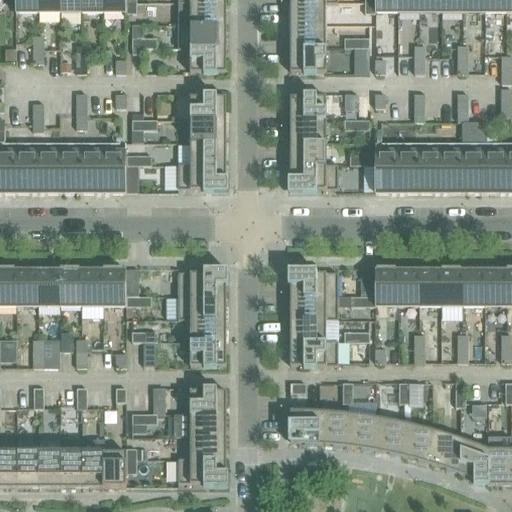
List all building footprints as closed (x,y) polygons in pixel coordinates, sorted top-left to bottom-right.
[(15,0),(16,16),(38,16),(37,0),(15,0)] [(37,0),(38,16),(60,16),(59,0),(37,0)] [(59,0),(60,16),(82,16),(81,0),(59,0)] [(103,0),(81,0),(82,16),(104,16),(103,0)] [(126,0),(103,0),(104,16),(126,16),(126,0)] [(376,0),(376,17),(399,17),(398,0),(376,0)] [(398,0),(399,17),(420,17),(419,0),(398,0)] [(419,0),(420,17),(442,17),(441,0),(419,0)] [(441,0),(442,17),(464,17),(463,0),(441,0)] [(463,0),(464,17),(485,17),(485,0),(463,0)] [(485,0),(485,17),(507,17),(507,0),(485,0)] [(137,7),(127,7),(127,18),(137,18),(137,7)] [(178,7),(178,30),(226,30),(226,7),(178,7)] [(291,7),(291,30),(326,30),(326,8),(338,8),(338,7),(291,7)] [(375,7),(365,7),(365,18),(375,18),(375,7)] [(178,30),(178,53),(226,53),(226,30),(178,30)] [(291,30),(291,53),(326,53),(326,30),(291,30)] [(34,40),(34,54),(44,54),(44,40),(34,40)] [(132,52),(143,52),(143,42),(133,42),(132,52)] [(143,42),(143,52),(157,52),(158,42),(143,42)] [(345,52),(359,52),(359,43),(345,43),(345,52)] [(359,43),(359,52),(369,52),(369,43),(359,43)] [(77,50),(77,64),(87,64),(87,50),(77,50)] [(415,51),(415,65),(425,65),(425,51),(415,51)] [(459,51),(459,65),(469,65),(469,51),(459,51)] [(16,64),(16,52),(6,52),(6,64),(16,64)] [(226,53),(178,53),(190,53),(190,76),(226,76),(226,53)] [(326,53),(291,53),(291,76),(326,76),(326,53)] [(44,54),(34,54),(34,68),(44,68),(44,54)] [(511,60),(502,60),(502,74),(511,74),(511,60)] [(116,63),(116,78),(126,78),(126,63),(116,63)] [(87,64),(77,64),(77,78),(87,78),(87,64)] [(376,64),(376,79),(386,79),(386,64),(376,64)] [(425,65),(415,65),(415,79),(425,79),(425,65)] [(469,65),(459,65),(459,79),(469,79),(469,65)] [(60,77),(71,77),(71,68),(60,68),(60,77)] [(511,74),(502,74),(502,89),(511,88),(511,74)] [(502,93),(502,107),(511,107),(511,93),(502,93)] [(77,98),(77,116),(87,116),(87,98),(77,98)] [(116,112),(126,113),(127,98),(116,98),(116,112)] [(385,99),(375,98),(375,113),(385,113),(385,99)] [(458,99),(458,113),(468,113),(468,98),(458,99)] [(415,99),(415,113),(425,113),(425,99),(415,99)] [(190,101),(190,124),(226,124),(226,101),(190,101)] [(291,101),(291,124),(326,124),(326,101),(291,101)] [(511,107),(502,107),(502,121),(511,121),(511,107)] [(34,108),(34,122),(44,122),(44,108),(34,108)] [(425,113),(415,113),(415,127),(425,127),(425,113)] [(468,113),(458,113),(458,127),(463,127),(468,127),(468,113)] [(87,116),(77,116),(77,134),(87,134),(87,116)] [(143,134),(143,124),(143,117),(133,117),(133,124),(133,134),(133,147),(143,147),(143,134)] [(44,122),(34,122),(34,136),(44,136),(44,122)] [(0,196),(17,197),(17,147),(5,147),(5,124),(0,124),(0,196)] [(158,124),(143,124),(143,134),(157,134),(158,124)] [(190,124),(190,147),(226,147),(226,124),(190,124)] [(291,124),(291,147),(326,147),(326,124),(291,124)] [(345,135),(359,135),(359,124),(345,124),(345,135)] [(359,124),(359,135),(369,135),(369,124),(359,124)] [(463,197),(484,197),(484,147),(487,147),(487,127),(468,127),(463,127),(463,147),(463,197)] [(17,197),(39,197),(39,147),(17,147),(17,197)] [(39,197),(61,197),(61,147),(39,147),(39,197)] [(61,197),(82,197),(82,147),(61,147),(61,197)] [(82,197),(104,197),(104,147),(82,147),(82,197)] [(104,147),(104,197),(126,197),(126,147),(104,147)] [(178,169),(178,170),(226,170),(226,147),(190,147),(190,169),(178,169)] [(291,147),(291,170),(338,170),(338,169),(326,169),(326,147),(291,147)] [(375,197),(397,197),(397,147),(375,147),(375,197)] [(397,197),(419,197),(419,147),(397,147),(397,197)] [(419,197),(441,197),(441,147),(419,147),(419,197)] [(441,197),(463,197),(463,147),(441,147),(441,197)] [(484,197),(506,197),(506,147),(484,147),(484,197)] [(127,170),(138,170),(138,160),(127,160),(127,170)] [(138,160),(138,170),(152,170),(152,160),(138,160)] [(350,170),(364,170),(364,160),(350,160),(350,170)] [(364,160),(364,170),(375,170),(375,160),(364,160)] [(226,170),(178,170),(178,193),(226,193),(226,170)] [(338,170),(291,170),(291,193),(338,194),(338,170)] [(0,309),(17,310),(17,273),(14,273),(14,272),(12,272),(12,273),(0,272),(0,309)] [(75,273),(61,273),(61,310),(82,310),(82,273),(77,273),(77,272),(75,272),(75,273)] [(120,273),(104,273),(104,310),(126,310),(126,273),(122,273),(122,272),(120,272),(120,273)] [(39,273),(17,273),(17,310),(39,310),(39,273)] [(61,273),(39,273),(39,310),(61,310),(61,273)] [(104,273),(82,273),(82,310),(104,310),(104,273)] [(376,310),(398,310),(398,273),(375,273),(376,310)] [(398,310),(419,310),(420,273),(398,273),(398,310)] [(419,310),(441,310),(441,273),(420,273),(419,310)] [(441,310),(463,310),(463,273),(441,273),(441,310)] [(463,310),(485,310),(485,273),(463,273),(463,310)] [(485,310),(507,310),(507,273),(485,273),(485,310)] [(178,277),(178,301),(226,301),(226,277),(178,277)] [(291,277),(291,301),(338,301),(338,277),(291,277)] [(138,311),(138,301),(127,301),(127,311),(138,311)] [(152,301),(138,301),(138,311),(152,311),(152,301)] [(178,301),(178,324),(226,324),(226,301),(178,301)] [(291,301),(291,324),(338,324),(338,301),(291,301)] [(365,311),(364,301),(351,301),(350,311),(365,311)] [(376,301),(364,301),(365,311),(376,311),(376,301)] [(190,324),(190,347),(226,347),(226,324),(178,324),(178,325),(190,324)] [(291,324),(291,346),(338,346),(326,346),(326,324),(338,324),(291,324)] [(132,346),(143,347),(143,336),(132,336),(132,346)] [(143,336),(143,347),(157,347),(157,336),(143,336)] [(359,346),(359,336),(345,336),(345,346),(359,346)] [(370,336),(359,336),(359,346),(370,346),(370,336)] [(415,339),(415,353),(425,353),(425,339),(415,339)] [(458,339),(458,353),(468,353),(468,339),(458,339)] [(511,339),(502,339),(502,353),(511,353),(511,339)] [(33,344),(33,358),(43,358),(44,344),(33,344)] [(77,344),(77,358),(87,358),(87,344),(77,344)] [(338,346),(291,346),(291,370),(338,370),(338,346)] [(226,347),(190,347),(190,370),(226,370),(226,347)] [(376,367),(385,367),(386,367),(386,352),(376,352),(376,367)] [(425,353),(415,353),(415,367),(425,367),(425,353)] [(468,353),(458,353),(458,367),(468,367),(468,353)] [(511,353),(502,353),(502,367),(511,367),(511,353)] [(116,357),(116,372),(126,372),(126,358),(116,357)] [(43,358),(33,358),(33,372),(43,372),(43,358)] [(87,358),(77,358),(77,372),(87,372),(87,358)] [(343,387),(343,397),(353,397),(353,387),(343,387)] [(399,387),(399,397),(409,397),(409,387),(399,387)] [(456,387),(456,401),(466,401),(466,387),(456,387)] [(292,388),(292,397),(306,397),(306,388),(292,388)] [(34,392),(34,402),(44,402),(44,392),(34,392)] [(77,392),(77,402),(87,402),(87,392),(77,392)] [(126,406),(126,392),(116,392),(116,406),(126,406)] [(190,395),(190,418),(226,418),(226,395),(190,395)] [(353,397),(343,397),(343,407),(353,407),(353,397)] [(409,397),(399,397),(399,407),(409,407),(409,397)] [(466,401),(456,401),(456,411),(466,411),(466,401)] [(44,402),(34,402),(34,413),(44,413),(44,402)] [(87,402),(77,402),(77,413),(87,413),(87,402)] [(59,408),(48,408),(48,416),(59,416),(59,408)] [(305,447),(320,448),(320,414),(302,413),(290,413),(291,445),(297,445),(301,446),(305,447)] [(346,450),(348,450),(348,417),(320,414),(320,448),(336,449),(339,449),(340,448),(342,448),(346,448),(346,450)] [(374,454),(376,454),(376,421),(348,417),(348,450),(364,452),(368,452),(370,452),(370,451),(374,452),(374,454)] [(143,429),(143,418),(132,418),(132,437),(147,437),(147,429),(143,429)] [(157,418),(143,418),(143,429),(147,429),(157,429),(157,418)] [(190,418),(190,441),(226,441),(226,418),(190,418)] [(403,460),(404,460),(404,426),(376,421),(376,454),(392,457),(395,457),(398,457),(403,457),(403,460)] [(431,467),(433,468),(433,433),(404,426),(404,460),(420,464),(422,464),(425,464),(426,464),(431,464),(431,467)] [(459,476),(461,477),(461,442),(433,433),(433,468),(438,470),(442,471),(446,472),(449,472),(452,473),(459,473),(459,476)] [(487,488),(489,489),(489,440),(488,440),(488,452),(461,442),(461,477),(464,479),(468,480),(470,481),(474,482),(478,483),(481,483),(487,484),(487,488)] [(489,489),(511,489),(511,441),(489,440),(489,489)] [(178,463),(178,464),(226,464),(226,441),(190,441),(190,463),(178,463)] [(61,443),(61,455),(61,491),(83,491),(83,458),(83,455),(83,443),(61,443)] [(127,453),(127,464),(137,464),(137,453),(127,453)] [(147,453),(137,453),(137,464),(147,464),(147,453)] [(17,455),(0,454),(0,490),(17,491),(17,455)] [(39,455),(17,455),(17,491),(39,491),(39,455)] [(61,455),(39,455),(39,491),(61,491),(61,455)] [(104,455),(83,455),(83,491),(104,491),(104,455)] [(126,455),(104,455),(104,491),(126,491),(126,455)] [(137,464),(127,464),(127,478),(137,478),(137,464)] [(226,464),(178,464),(178,488),(226,488),(226,464)]
